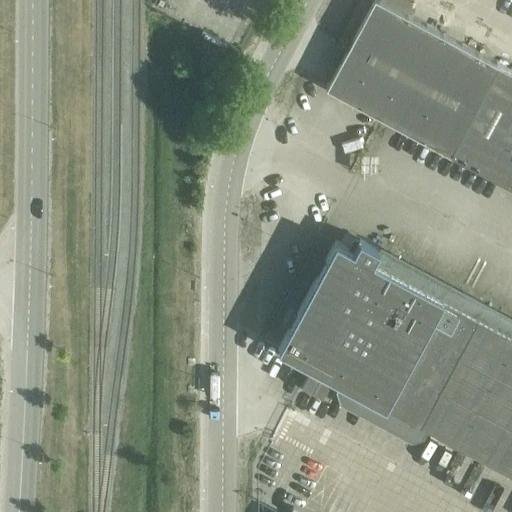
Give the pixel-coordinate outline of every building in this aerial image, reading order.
[(452,154),(501,64),(381,0),(372,0),(350,41),(344,52),(332,75),(326,86),(344,95),(352,100),(355,101),(378,114),(452,154)] [(357,0),(338,35),(350,41),(372,0),(371,0),(357,0)] [(511,70),(501,64),(452,154),(511,186),(511,70)] [(359,237),(354,234),(347,246),(354,249),(359,238),(359,237)] [(295,356),(312,365),(314,366),(340,380),(351,386),(373,398),(384,404),(395,410),(417,422),(428,428),(511,472),(511,334),(505,331),(473,313),(442,297),(409,279),(377,261),(372,259),(379,247),(359,237),(359,238),(357,243),(354,249),(347,246),(335,240),(321,266),(293,319),(286,332),(279,343),(278,346),(278,347),(295,356)] [(379,247),(372,259),(377,261),(409,279),(511,334),(511,317),(380,246),(379,247)] [(332,379),(312,368),(302,385),(323,396),(332,379)] [(424,436),(428,428),(395,410),(384,404),(373,398),(351,386),(340,380),(335,388),(339,401),(410,440),(424,436)] [(292,511),(294,508),(286,503),(283,510),(286,511),(292,511)]
